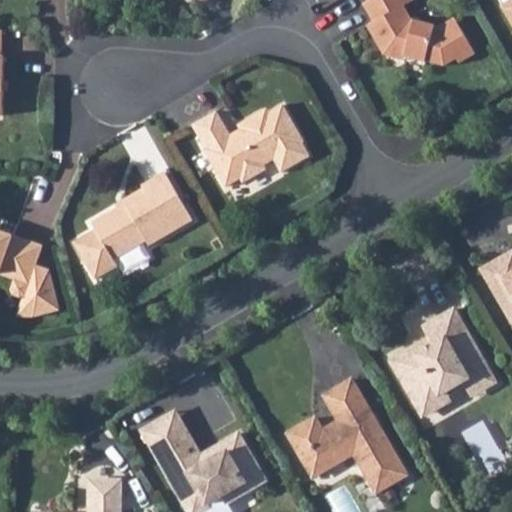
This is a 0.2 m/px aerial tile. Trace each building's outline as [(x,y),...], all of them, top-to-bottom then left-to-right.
[(415,0),(371,0),(364,4),(374,22),(367,26),(384,55),(392,57),(397,55),(427,63),(427,62),(444,67),(457,59),(460,64),(476,54),(455,18),(439,27),(412,20),(404,6),(415,0)] [(511,0),(502,7),(511,24),(511,0)] [(217,112),(194,126),(207,150),(206,151),(227,188),(241,179),(248,181),(263,172),(265,165),(275,160),(282,173),(310,156),(303,143),(305,143),(283,106),(270,114),(263,112),(243,123),(241,130),(244,134),(233,140),(217,112)] [(97,231),(75,243),(96,280),(119,267),(115,260),(147,242),(150,246),(194,221),(166,173),(143,187),(144,189),(130,198),(133,204),(120,211),(119,209),(93,224),(97,231)] [(22,262),(28,242),(0,232),(0,275),(15,281),(11,291),(14,296),(21,299),(25,297),(18,317),(34,318),(59,311),(50,272),(35,267),(22,262)] [(28,242),(22,262),(35,267),(43,247),(28,242)] [(511,252),(483,270),(511,320),(511,252)] [(487,388),(497,382),(455,310),(423,328),(433,345),(424,351),(420,345),(392,361),(417,406),(439,393),(441,396),(470,379),(472,384),(487,388)] [(487,388),(472,384),(470,379),(441,396),(439,393),(417,406),(424,417),(453,401),(450,397),(466,388),(472,397),(487,388)] [(409,477),(354,382),(326,398),(340,423),(332,428),(335,432),(327,437),(320,424),(292,440),(314,479),(354,454),(378,495),(409,477)] [(159,460),(189,511),(203,511),(210,508),(208,505),(224,496),(228,504),(267,481),(240,435),(202,457),(193,441),(159,460)] [(121,482),(89,482),(89,506),(120,507),(121,482)]
